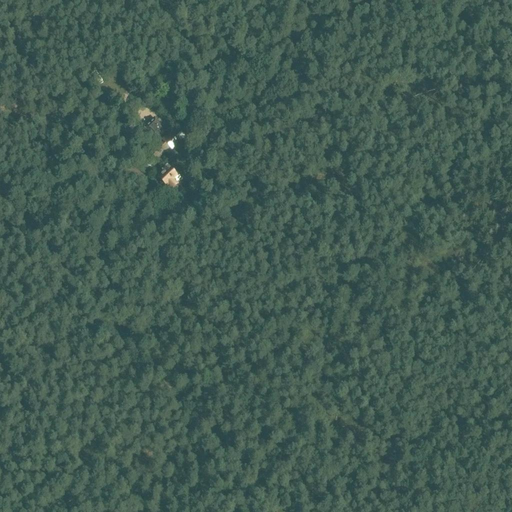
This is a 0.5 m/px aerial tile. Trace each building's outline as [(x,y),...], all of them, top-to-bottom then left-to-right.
[(183,111),(189,117),(192,115),(186,109),(183,111)] [(146,128),(155,138),(164,130),(155,119),(146,128)] [(171,133),(161,142),(169,149),(171,151),(180,142),(171,133)] [(150,155),(157,162),(169,149),(161,142),(150,155)] [(164,167),(166,169),(163,172),(164,173),(159,177),(160,178),(160,179),(160,180),(160,181),(160,182),(161,183),(162,184),(163,185),(164,185),(165,185),(166,185),(168,186),(169,185),(178,195),(182,191),(175,184),(183,177),(169,162),(164,167)]
